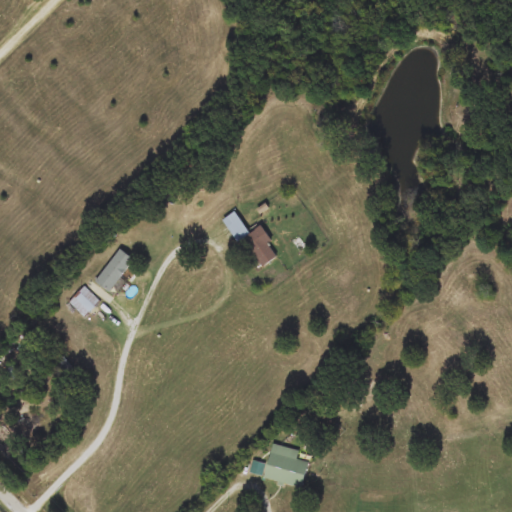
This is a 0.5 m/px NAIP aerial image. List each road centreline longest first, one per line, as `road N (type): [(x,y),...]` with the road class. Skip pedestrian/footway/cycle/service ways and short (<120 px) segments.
road 1 (residential): [(139,334),(132,335),(173,251),(190,240),(211,243),(230,268),(224,299),(139,334)]
road 2 (residential): [(30,511),(102,436),(132,335)]
